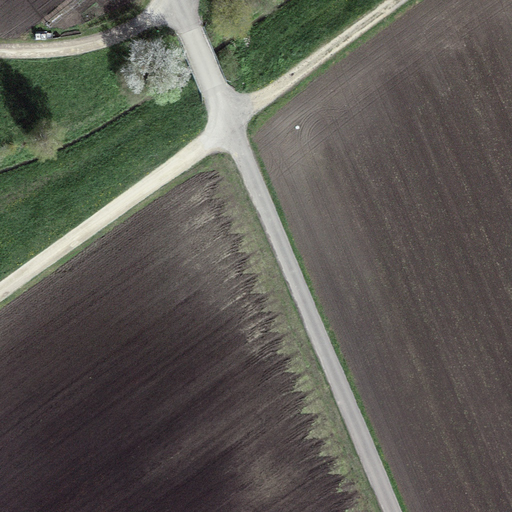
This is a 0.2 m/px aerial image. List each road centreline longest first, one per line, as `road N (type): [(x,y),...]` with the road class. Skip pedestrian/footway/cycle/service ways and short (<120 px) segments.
road 1 (track): [(391,511),(224,126)]
road 2 (track): [(0,289),(224,126)]
road 3 (track): [(224,126),(403,0)]
road 4 (track): [(0,48),(98,42),(173,9)]
road 5 (track): [(224,126),(173,9)]
